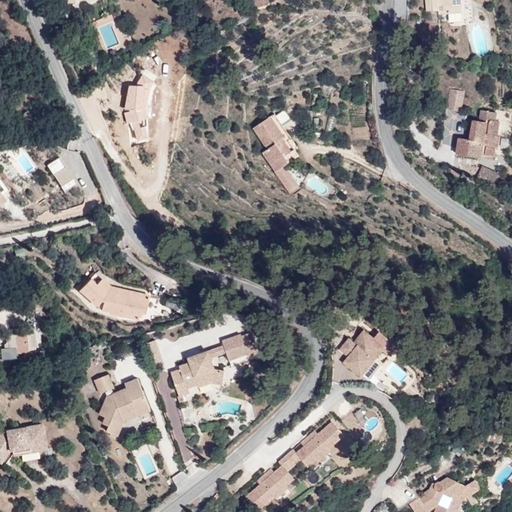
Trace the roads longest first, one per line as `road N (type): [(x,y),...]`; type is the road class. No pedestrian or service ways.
road 1 (residential): [(122,214),(139,244),(256,290),(305,329),(305,387),(266,429),(160,511)]
road 2 (residential): [(511,246),(391,160),(380,74),(388,0)]
road 3 (residential): [(30,0),(122,214)]
road 4 (residential): [(122,214),(0,242)]
